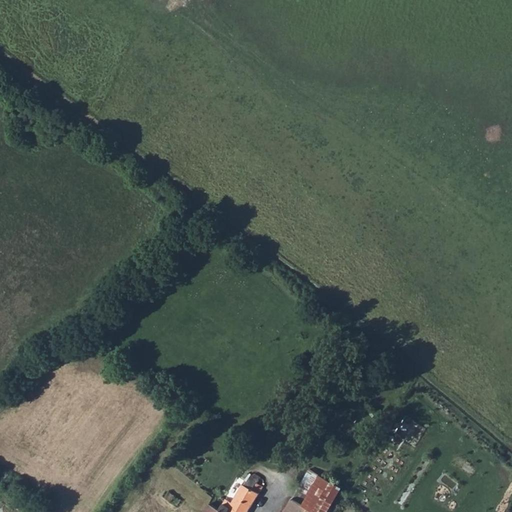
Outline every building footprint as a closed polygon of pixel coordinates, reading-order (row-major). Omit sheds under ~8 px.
[(322,474),(302,505),(312,511),(327,511),(344,487),(322,474)] [(221,508),(226,511),(246,511),(262,490),(260,488),(262,483),(251,476),(249,479),(246,478),(234,499),(228,496),(221,508)] [(175,506),(180,501),(169,493),(164,499),(175,506)] [(312,511),(302,505),(292,499),(284,511),(312,511)] [(226,511),(221,508),(210,502),(204,511),(226,511)]
